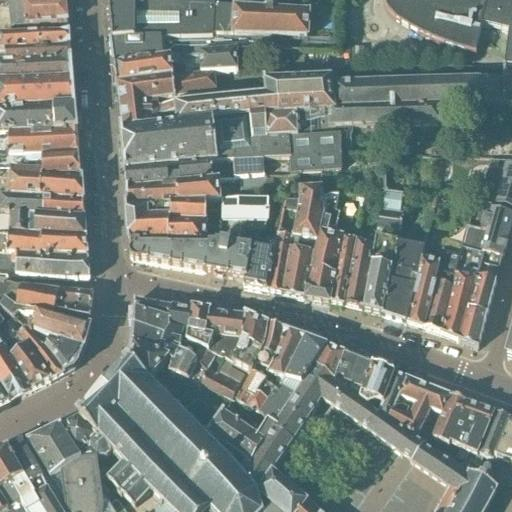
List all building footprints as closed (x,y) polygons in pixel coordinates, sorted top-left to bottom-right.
[(108,0),(108,5),(179,8),(180,0),(108,0)] [(511,108),(511,0),(385,0),(385,1),(385,2),(384,4),(384,6),(384,8),(384,10),(385,11),(387,15),(390,18),(393,21),(396,24),(399,26),(402,29),(414,35),(422,39),(429,42),(436,45),(451,51),(461,54),(471,56),(476,58),(476,57),(474,56),(481,28),(509,35),(504,70),(505,70),(505,72),(504,72),(504,73),(503,79),(503,85),(476,81),(441,82),(441,108),(456,108),(457,110),(464,110),(465,108),(502,107),(511,108)] [(0,29),(3,30),(68,27),(65,5),(65,4),(17,3),(5,3),(5,4),(15,4),(18,28),(0,28),(0,29)] [(179,8),(108,5),(112,46),(115,68),(116,68),(165,62),(164,43),(212,43),(214,43),(214,40),(246,40),(270,41),(269,46),(308,47),(308,42),(309,25),(310,16),(278,14),(242,12),(220,11),(212,10),(205,10),(179,8)] [(0,53),(5,54),(40,53),(40,52),(70,51),(69,37),(0,38),(0,53)] [(349,68),(364,68),(363,49),(348,50),(349,68)] [(6,65),(0,65),(0,84),(6,85),(6,86),(53,84),(72,82),(70,51),(40,52),(40,53),(5,54),(6,65)] [(212,57),(199,58),(199,59),(200,65),(201,79),(215,77),(238,76),(237,55),(212,57)] [(116,68),(118,88),(173,82),(172,68),(175,67),(175,71),(184,70),(183,61),(185,60),(185,59),(165,62),(116,68)] [(187,81),(173,82),(176,101),(217,93),(215,77),(201,79),(187,81)] [(329,116),(329,130),(441,127),(441,108),(441,82),(332,86),(332,80),(265,83),(267,98),(219,104),(220,124),(253,120),(254,143),(268,142),(299,141),(298,118),(329,116)] [(75,109),(72,82),(53,84),(6,86),(6,85),(0,84),(0,113),(41,111),(75,109)] [(118,88),(120,108),(121,108),(122,111),(122,115),(121,115),(123,133),(220,124),(219,104),(159,111),(158,107),(157,104),(176,101),(173,82),(118,88)] [(0,138),(77,136),(75,109),(41,111),(0,113),(0,138)] [(492,111),(490,122),(501,124),(503,113),(492,111)] [(265,162),(292,162),(292,178),(323,176),(323,182),(335,181),(335,174),(343,174),(341,138),(299,141),(268,142),(254,143),(253,120),(220,124),(123,133),(127,173),(172,169),(180,168),(212,165),(234,164),(265,162)] [(494,135),(496,124),(485,122),(483,133),(494,135)] [(0,160),(79,158),(77,136),(0,138),(0,160)] [(80,179),(79,158),(0,160),(0,173),(40,175),(41,178),(80,179)] [(128,191),(219,182),(239,181),(264,179),(266,179),(265,162),(234,164),(235,174),(213,176),(212,165),(180,168),(181,178),(173,179),(172,169),(127,173),(128,191)] [(491,162),(479,203),(479,204),(511,213),(511,163),(503,163),(493,162),(491,162)] [(7,200),(37,202),(83,205),(84,205),(82,183),(81,183),(80,179),(41,178),(40,175),(0,173),(0,201),(7,202),(7,200)] [(266,179),(264,179),(239,181),(219,182),(128,191),(128,208),(129,208),(205,206),(221,205),(221,203),(238,201),(245,202),(245,192),(264,191),(266,179)] [(305,304),(330,309),(345,242),(327,239),(330,229),(334,230),(336,221),(335,221),(339,199),(324,201),(324,190),(299,192),(299,202),(285,202),(283,213),(297,214),(294,235),(293,240),(307,243),(317,246),(317,250),(313,249),(312,254),(315,255),(305,304)] [(403,196),(386,195),(385,200),(383,212),(375,250),(362,314),(362,315),(382,320),(397,244),(398,244),(403,219),(403,218),(403,215),(400,215),(403,196)] [(370,209),(383,212),(385,200),(373,197),(370,209)] [(0,201),(0,235),(85,243),(84,222),(44,220),(44,210),(37,210),(37,202),(7,200),(7,202),(0,201)] [(130,248),(205,249),(216,249),(216,247),(225,248),(229,249),(231,238),(245,238),(254,239),(257,239),(257,234),(264,235),(264,226),(267,226),(268,202),(245,202),(238,201),(221,203),(221,205),(205,206),(129,208),(128,208),(130,248)] [(84,222),(83,205),(37,202),(37,210),(44,210),(44,220),(84,222)] [(458,345),(457,346),(477,353),(478,352),(486,321),(496,284),(495,284),(502,261),(503,261),(511,230),(511,217),(486,211),(480,231),(468,228),(463,247),(461,252),(475,256),(482,257),(475,283),(464,324),(458,345)] [(282,299),(293,240),(294,235),(280,233),(278,243),(276,258),(269,297),(282,299)] [(0,256),(0,277),(15,279),(17,261),(21,261),(21,257),(50,259),(69,260),(68,263),(72,264),(72,260),(87,261),(85,243),(0,235),(0,256)] [(382,320),(405,328),(406,328),(421,263),(427,238),(417,235),(414,249),(398,244),(397,244),(382,320)] [(136,266),(203,277),(245,284),(251,253),(254,239),(245,238),(231,238),(229,249),(225,248),(216,247),(216,249),(205,249),(130,248),(131,260),(136,266)] [(282,299),(305,304),(315,255),(312,254),(313,249),(317,250),(317,246),(307,243),(293,240),(282,299)] [(438,267),(423,333),(440,338),(455,279),(459,260),(461,252),(463,247),(445,241),(442,254),(438,267)] [(345,242),(330,309),(343,311),(343,310),(357,245),(357,244),(345,242)] [(343,310),(362,314),(375,250),(357,245),(343,310)] [(251,253),(245,284),(245,285),(243,292),(269,297),(276,258),(251,253)] [(17,261),(15,279),(42,281),(89,284),(87,261),(72,260),(72,264),(68,263),(69,260),(50,259),(21,257),(21,261),(17,261)] [(421,263),(406,328),(423,333),(438,267),(421,263)] [(455,279),(440,338),(458,345),(464,324),(475,283),(455,279)] [(84,355),(90,333),(91,316),(70,311),(59,308),(56,323),(17,311),(19,291),(0,288),(0,311),(38,331),(84,355)] [(19,291),(17,311),(56,323),(59,308),(61,296),(60,296),(19,291)] [(61,296),(59,308),(70,311),(91,316),(92,301),(79,299),(73,298),(72,298),(64,297),(61,296)] [(136,304),(135,314),(170,325),(173,311),(136,304)] [(181,346),(188,347),(190,338),(188,338),(193,314),(173,310),(173,311),(170,325),(168,333),(183,337),(181,346)] [(0,311),(0,320),(14,330),(27,349),(31,356),(51,386),(65,378),(40,341),(35,336),(38,331),(0,311)] [(135,314),(134,330),(181,346),(183,337),(168,333),(170,325),(135,314)] [(210,316),(193,314),(188,338),(190,338),(188,347),(192,347),(200,350),(209,355),(214,340),(207,339),(210,316)] [(245,320),(210,316),(207,339),(214,340),(209,355),(217,359),(224,363),(218,374),(223,378),(231,366),(224,362),(231,343),(237,343),(236,353),(240,354),(241,351),(245,320)] [(0,388),(11,405),(31,396),(12,367),(7,361),(27,349),(14,330),(0,320),(0,388)] [(252,377),(253,376),(265,353),(267,330),(245,320),(241,351),(240,354),(233,368),(252,377)] [(134,330),(134,348),(152,354),(156,347),(176,353),(179,355),(180,351),(181,346),(134,330)] [(284,336),(267,330),(265,353),(253,376),(256,377),(261,369),(271,374),(279,358),(284,336)] [(84,355),(38,331),(35,336),(40,341),(65,378),(74,374),(78,369),(84,355)] [(305,344),(284,336),(279,358),(271,374),(269,377),(279,381),(286,384),(287,382),(305,344)] [(326,352),(305,344),(287,382),(286,384),(303,387),(313,372),(326,352)] [(161,374),(169,377),(180,355),(179,355),(176,353),(156,347),(152,354),(146,363),(159,373),(159,374),(160,374),(161,374)] [(217,359),(209,355),(200,350),(192,347),(190,352),(186,350),(184,354),(180,351),(179,355),(180,355),(169,377),(199,388),(207,375),(217,359)] [(134,348),(131,356),(131,358),(132,359),(131,362),(130,361),(129,364),(130,364),(131,365),(144,377),(146,379),(149,380),(151,381),(153,381),(154,382),(157,378),(160,374),(159,374),(159,373),(146,363),(152,354),(134,348)] [(51,386),(31,356),(27,349),(7,361),(12,367),(31,396),(31,397),(51,386)] [(344,359),(326,352),(313,372),(333,387),(344,359)] [(372,370),(344,359),(333,387),(359,405),(372,370)] [(168,397),(167,396),(167,395),(164,398),(153,387),(155,384),(153,382),(154,382),(153,381),(151,381),(149,380),(146,379),(144,377),(131,365),(130,364),(129,364),(128,367),(126,369),(126,372),(124,377),(123,377),(122,378),(89,413),(90,414),(89,415),(89,416),(88,417),(87,419),(85,419),(83,419),(82,419),(80,421),(95,437),(92,440),(90,438),(87,442),(91,447),(102,461),(103,461),(111,454),(124,467),(108,482),(119,493),(117,494),(123,500),(124,498),(135,509),(145,500),(149,504),(155,499),(162,506),(157,511),(153,510),(153,511),(262,511),(257,495),(259,492),(208,437),(206,435),(203,438),(192,427),(195,424),(193,422),(190,424),(179,413),(182,411),(180,408),(177,411),(166,400),(168,397)] [(394,379),(372,370),(359,405),(378,420),(394,379)] [(322,404),(403,461),(406,463),(410,465),(422,447),(419,445),(416,443),(415,444),(378,420),(359,405),(333,387),(313,372),(303,387),(286,384),(277,397),(275,396),(260,417),(262,418),(268,426),(266,428),(267,429),(268,429),(272,432),(274,434),(274,433),(293,445),(292,446),(293,446),(322,404)] [(199,388),(222,399),(232,404),(240,388),(229,382),(230,381),(223,378),(218,374),(216,379),(207,375),(199,388)] [(238,406),(260,417),(275,396),(277,397),(286,384),(279,381),(273,390),(264,386),(266,383),(256,377),(253,376),(252,377),(238,406)] [(437,416),(442,418),(448,401),(444,399),(405,383),(394,379),(378,420),(415,444),(416,443),(431,414),(437,416)] [(0,410),(11,405),(0,388),(0,410)] [(442,418),(436,433),(433,442),(451,450),(452,448),(467,408),(448,401),(442,418)] [(474,467),(494,418),(467,408),(452,448),(461,452),(456,460),(474,467)] [(272,475),(276,469),(277,468),(279,469),(290,452),(293,446),(292,446),(293,445),(274,433),(274,434),(272,432),(268,429),(267,429),(266,428),(263,434),(259,440),(224,416),(208,437),(259,492),(273,477),(272,475)] [(493,464),(495,461),(510,424),(498,419),(499,418),(495,417),(495,418),(494,418),(474,467),(479,470),(483,460),(493,464)] [(95,437),(80,421),(61,431),(77,456),(91,447),(87,442),(90,438),(92,440),(95,437)] [(511,424),(510,424),(495,461),(511,469),(511,424)] [(61,430),(23,448),(60,511),(124,511),(118,502),(109,507),(102,496),(97,460),(102,461),(91,447),(77,456),(61,431),(61,430)] [(410,465),(448,492),(437,511),(485,511),(496,493),(489,490),(487,488),(487,487),(472,479),(471,480),(455,471),(433,456),(434,455),(422,447),(410,465)] [(9,454),(42,511),(60,511),(23,448),(9,454)] [(0,458),(0,511),(42,511),(9,454),(0,458)] [(302,511),(308,506),(302,500),(273,477),(259,492),(257,495),(262,511),(302,511)]
